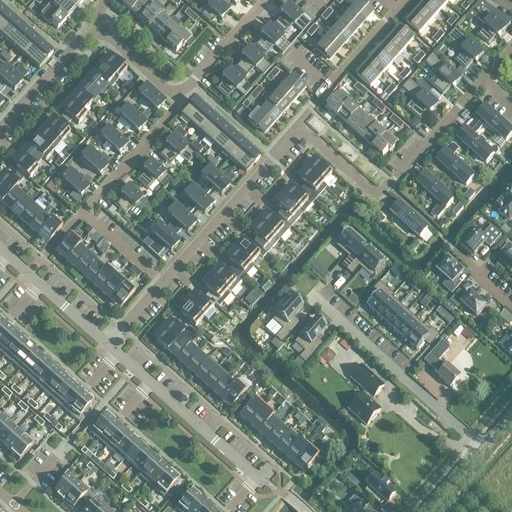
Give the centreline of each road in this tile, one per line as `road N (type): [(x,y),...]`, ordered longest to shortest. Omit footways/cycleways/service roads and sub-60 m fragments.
road 1 (residential): [(511,48),(375,197),(297,125)]
road 2 (residential): [(177,92),(175,107),(81,214),(160,282)]
road 3 (residential): [(278,494),(106,343)]
road 4 (residential): [(160,282),(297,125)]
road 5 (residential): [(297,125),(407,0)]
road 6 (residential): [(106,343),(0,248)]
road 7 (residential): [(99,34),(65,52),(0,128)]
road 8 (tertiary): [(426,511),(511,418)]
road 9 (residential): [(263,0),(177,92)]
